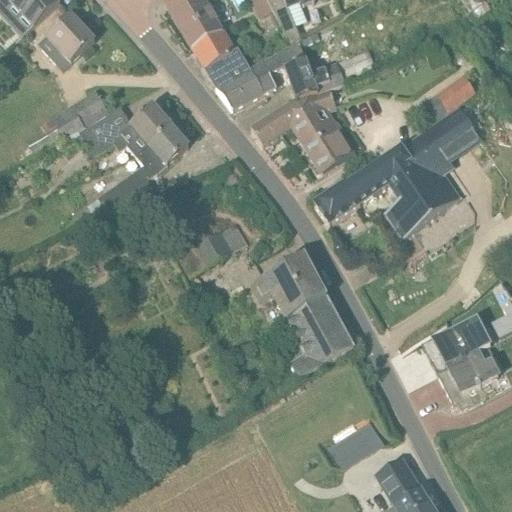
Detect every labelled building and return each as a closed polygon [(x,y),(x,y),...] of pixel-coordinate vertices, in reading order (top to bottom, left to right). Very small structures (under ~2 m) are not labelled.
[(53,0),(2,0),(32,33),(55,10),(59,7),(53,0)] [(221,37),(217,29),(219,24),(218,18),(215,13),(211,9),(205,8),(200,0),(165,0),(162,2),(192,54),(221,37)] [(248,0),(259,21),(272,15),(264,0),(248,0)] [(315,7),(313,1),(314,0),(264,0),(272,15),(272,14),(291,49),(302,43),(289,12),(300,8),(302,13),(315,7)] [(484,6),(479,0),(459,0),(470,15),(484,6)] [(66,28),(55,17),(17,53),(28,65),(39,54),(78,96),(79,97),(81,97),(83,98),(85,99),(87,99),(90,98),(93,98),(95,95),(97,92),(99,90),(99,87),(99,83),(98,81),(97,79),(96,78),(82,63),(98,49),(73,21),(66,28)] [(232,56),(221,37),(192,54),(215,94),(231,115),(261,98),(247,74),(235,54),(232,56)] [(300,51),(320,41),(317,37),(297,46),(247,74),(261,98),(275,91),(270,81),(271,80),(271,79),(285,71),(297,105),(329,93),(351,85),(349,81),(375,71),(368,54),(323,70),(324,73),(311,78),(300,51)] [(426,52),(434,69),(448,63),(440,46),(426,52)] [(414,116),(426,132),(476,95),(462,80),(414,116)] [(251,134),(262,150),(292,130),(323,179),(356,158),(330,116),(337,113),(329,93),(297,105),(290,109),(277,117),(251,134)] [(78,133),(78,134),(87,150),(85,152),(90,161),(114,148),(119,155),(127,150),(135,160),(170,130),(169,128),(170,126),(162,116),(160,118),(153,109),(116,139),(105,118),(78,133)] [(170,130),(135,160),(144,169),(88,208),(94,217),(103,211),(126,211),(153,198),(148,183),(154,179),(188,150),(170,130)] [(441,171),(449,166),(448,164),(449,163),(445,156),(429,134),(313,209),(329,231),(388,191),(398,208),(385,216),(401,242),(459,206),(445,183),(447,181),(441,171)] [(223,234),(232,252),(267,233),(253,209),(236,218),(226,200),(225,201),(226,202),(221,205),(217,198),(215,199),(218,204),(187,222),(200,246),(223,234)] [(172,252),(188,281),(234,255),(232,252),(223,234),(200,246),(195,249),(191,242),(172,252)] [(272,302),(285,325),(326,303),(303,260),(250,289),(261,308),(272,302)] [(303,358),(290,364),(300,382),(354,353),(326,303),(285,325),(303,358)] [(511,329),(511,308),(503,313),(511,329)] [(436,377),(489,348),(483,337),(476,341),(469,327),(433,346),(431,342),(420,348),(436,377)] [(489,350),(489,348),(436,377),(453,409),(464,403),(462,400),(496,381),(490,369),(496,366),(488,350),(489,350)] [(369,427),(329,452),(343,475),(383,450),(369,427)] [(431,511),(421,494),(419,495),(411,481),(386,496),(395,511),(393,511),(431,511)]
